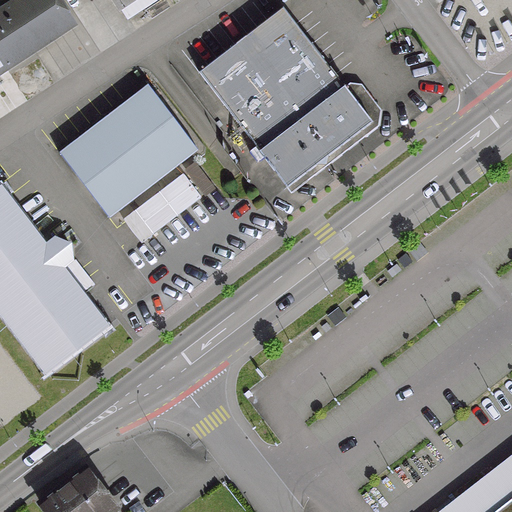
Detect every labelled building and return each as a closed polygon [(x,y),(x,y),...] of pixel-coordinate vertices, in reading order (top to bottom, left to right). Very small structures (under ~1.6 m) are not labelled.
[(0,70),(71,25),(54,0),(18,0),(0,12),(0,70)] [(345,91),(343,87),(281,7),(196,72),(285,189),(371,123),(372,113),(356,92),(345,91)] [(146,86),(57,154),(107,219),(196,151),(146,86)] [(0,314),(45,373),(104,327),(59,268),(70,260),(68,245),(55,239),(44,248),(0,191),(0,314)] [(45,511),(106,511),(113,508),(84,470),(40,504),(45,511)] [(511,511),(511,498),(494,511),(511,511)]
